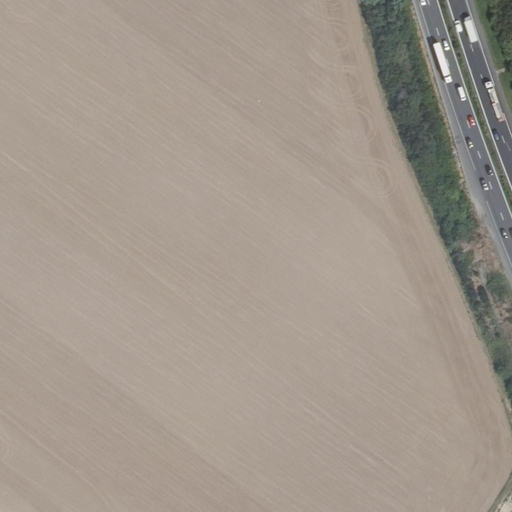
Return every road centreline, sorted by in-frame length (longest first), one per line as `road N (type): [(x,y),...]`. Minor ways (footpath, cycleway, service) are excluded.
road 1 (track): [(511,415),(406,167),(358,0)]
road 2 (trunk): [(427,0),(511,246)]
road 3 (trunk): [(511,165),(456,0)]
